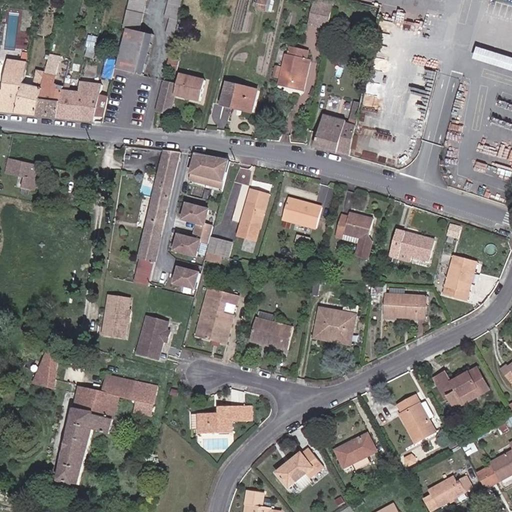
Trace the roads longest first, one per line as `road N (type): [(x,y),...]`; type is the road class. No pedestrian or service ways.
road 1 (residential): [(0,120),(297,156),(511,223)]
road 2 (residential): [(308,410),(489,320),(511,291)]
road 3 (residential): [(218,511),(234,469),(308,410)]
